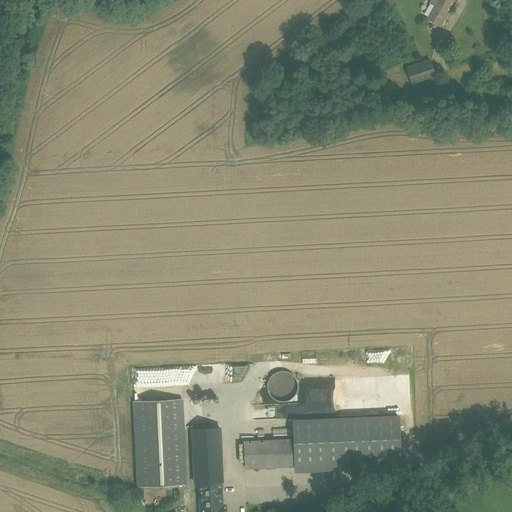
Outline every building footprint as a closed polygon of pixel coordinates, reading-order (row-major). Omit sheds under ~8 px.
[(452,0),(432,0),(432,1),(437,3),(428,20),(441,27),(446,19),(443,17),(452,0)] [(406,68),(412,84),(435,75),(429,60),(406,68)] [(441,85),(420,92),(425,105),(445,99),(441,85)] [(280,371),(278,371),(275,373),(273,374),(271,376),(270,378),(269,381),(268,384),(268,386),(268,388),(269,391),(269,392),(270,394),(272,396),(274,398),(277,400),(279,401),(281,401),(284,401),(286,401),(289,400),(290,400),(292,398),(294,397),(295,395),(297,394),(298,391),(298,389),(299,386),(298,382),(297,379),(296,377),(294,375),(292,373),(290,372),(288,371),(285,370),(283,370),(280,371)] [(182,399),(135,401),(139,485),(186,483),(182,399)] [(405,471),(402,418),(294,424),(295,438),(296,465),(297,477),(405,471)] [(220,427),(194,428),(196,483),(201,483),(222,482),(220,427)] [(295,438),(244,441),(246,467),(296,465),(295,438)] [(222,482),(201,483),(201,505),(223,504),(222,482)]
